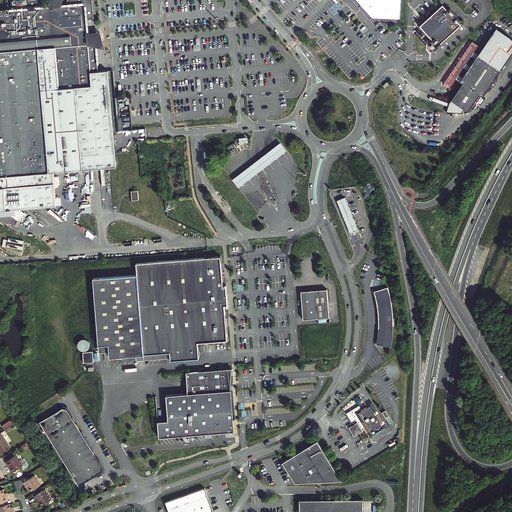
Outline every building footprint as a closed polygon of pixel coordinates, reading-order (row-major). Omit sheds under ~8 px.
[(0,211),(19,210),(34,209),(42,208),(59,206),(56,187),(55,173),(83,170),(118,167),(113,112),(110,71),(100,71),(98,54),(97,44),(102,44),(101,40),(101,33),(88,34),(87,19),(85,4),(70,6),(63,6),(64,0),(50,0),(51,7),(46,8),(45,0),(18,0),(13,1),(13,11),(0,12),(0,211)] [(69,0),(70,6),(85,4),(87,19),(96,19),(94,0),(69,0)] [(399,0),(359,0),(359,1),(371,15),(399,17),(399,0)] [(449,13),(444,7),(420,28),(433,43),(432,44),(437,50),(462,28),(457,22),(460,20),(452,11),(449,13)] [(511,28),(499,20),(479,51),(481,52),(483,52),(484,52),(485,52),(486,52),(487,52),(490,53),(491,54),(493,54),(494,55),(495,56),(496,57),(496,58),(497,59),(498,60),(498,61),(499,62),(499,63),(499,64),(502,65),(511,49),(511,28)] [(475,55),(477,54),(475,51),(474,48),(472,49),(470,50),(469,52),(466,53),(465,55),(462,58),(461,60),(461,61),(460,63),(459,66),(458,67),(458,70),(458,72),(457,74),(461,73),(464,72),(464,71),(464,70),(464,69),(465,67),(465,66),(466,65),(467,64),(467,63),(468,62),(469,61),(470,59),(471,58),(472,57),(473,56),(474,56),(475,55)] [(482,90),(484,92),(487,89),(489,88),(490,86),(492,85),(493,84),(494,83),(496,81),(496,80),(497,79),(497,77),(498,76),(499,74),(499,72),(499,71),(499,69),(502,65),(499,64),(499,63),(499,62),(498,61),(498,60),(497,59),(496,58),(496,57),(495,56),(494,55),(493,54),(491,54),(490,53),(487,52),(486,52),(485,52),(484,52),(483,52),(481,52),(479,51),(477,54),(475,55),(474,56),(473,56),(472,57),(471,58),(470,59),(469,61),(468,62),(467,63),(467,64),(466,65),(465,66),(465,67),(464,69),(464,70),(464,71),(464,72),(464,74),(462,78),(464,79),(453,97),(466,105),(470,108),(482,90)] [(504,70),(499,71),(499,72),(499,74),(498,76),(497,77),(497,79),(496,80),(496,81),(494,83),(493,84),(492,85),(490,86),(489,88),(489,92),(489,95),(492,93),(493,93),(495,91),(496,90),(498,88),(500,86),(501,85),(502,84),(503,80),(504,78),(505,75),(505,73),(506,71),(506,69),(504,70)] [(466,105),(453,97),(449,106),(464,109),(466,105)] [(238,188),(286,151),(280,143),(232,180),(238,188)] [(358,229),(345,198),(341,199),(337,201),(350,233),(354,231),(358,229)] [(4,245),(23,249),(25,241),(5,237),(4,245)] [(223,288),(221,256),(136,263),(137,275),(93,279),(99,346),(110,345),(110,351),(111,358),(137,355),(171,353),(171,358),(171,361),(200,359),(198,343),(228,340),(225,305),(228,305),(227,287),(223,288)] [(377,343),(390,348),(390,347),(392,341),(393,334),(393,324),(393,317),(392,309),(391,301),(390,295),(388,287),(377,290),(374,291),(376,300),(377,304),(378,311),(378,317),(378,321),(378,329),(378,337),(377,343)] [(327,289),(301,291),(303,319),(329,317),(327,289)] [(82,339),(81,349),(92,350),(92,339),(82,339)] [(93,352),(83,353),(84,363),(94,362),(93,352)] [(171,353),(137,355),(137,361),(171,358),(171,353)] [(223,391),(224,368),(179,373),(181,394),(160,396),(162,421),(152,422),(153,438),(219,432),(224,433),(228,431),(223,391)] [(362,397),(354,401),(357,405),(361,403),(366,400),(363,396),(362,397)] [(356,418),(360,416),(357,411),(364,407),(361,403),(357,405),(347,412),(349,415),(352,421),(356,418)] [(364,407),(357,411),(360,416),(366,426),(370,431),(371,431),(373,435),(385,428),(382,424),(383,424),(371,403),(368,405),(364,407)] [(66,408),(43,422),(82,486),(106,472),(106,468),(70,409),(66,408)] [(394,422),(386,410),(382,412),(390,425),(394,422)] [(360,416),(356,418),(360,424),(362,428),(366,426),(360,416)] [(6,430),(15,424),(12,419),(3,425),(6,430)] [(360,424),(358,424),(354,426),(353,426),(350,428),(350,430),(354,437),(356,438),(360,436),(363,434),(364,431),(362,428),(360,424)] [(0,433),(0,449),(2,453),(11,447),(2,432),(0,433)] [(319,441),(284,462),(296,483),(343,481),(319,441)] [(10,467),(11,467),(15,471),(24,465),(17,454),(6,461),(10,467)] [(24,481),(26,485),(28,483),(30,486),(32,490),(41,485),(35,474),(24,481)] [(213,511),(204,487),(165,500),(169,511),(213,511)] [(0,503),(8,501),(10,500),(9,496),(7,497),(6,494),(4,489),(2,490),(0,490),(0,503)] [(34,498),(36,501),(38,499),(41,503),(43,506),(51,501),(45,491),(34,498)] [(363,511),(363,499),(300,500),(300,511),(363,511)] [(13,507),(12,503),(10,504),(2,506),(3,511),(16,511),(16,509),(14,510),(13,507)]
